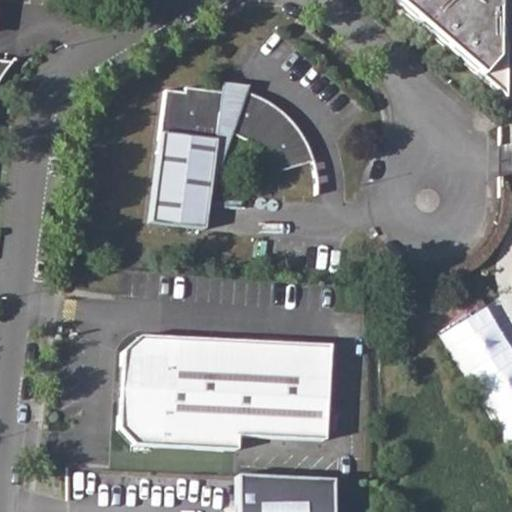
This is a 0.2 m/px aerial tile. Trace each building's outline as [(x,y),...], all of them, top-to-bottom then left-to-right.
[(498,0),(381,0),(499,103),(499,7),(498,0)] [(229,96),(194,89),(188,88),(186,95),(167,92),(146,224),(200,232),(203,211),(216,134),(225,136),(229,137),(232,139),(240,142),(247,147),(254,153),(257,156),(271,108),(263,102),(255,99),(254,102),(248,101),(246,107),(228,103),(229,96)] [(271,108),(257,156),(262,163),(266,169),(281,164),(285,173),(312,164),(310,159),(307,152),(304,146),(301,139),(295,131),(287,122),(279,115),(272,109),(271,108)] [(91,263),(90,275),(102,276),(103,264),(91,263)] [(511,347),(488,308),(443,334),(511,450),(511,347)] [(121,351),(117,430),(133,446),(234,451),(235,437),(320,440),(324,346),(135,339),(121,351)]
